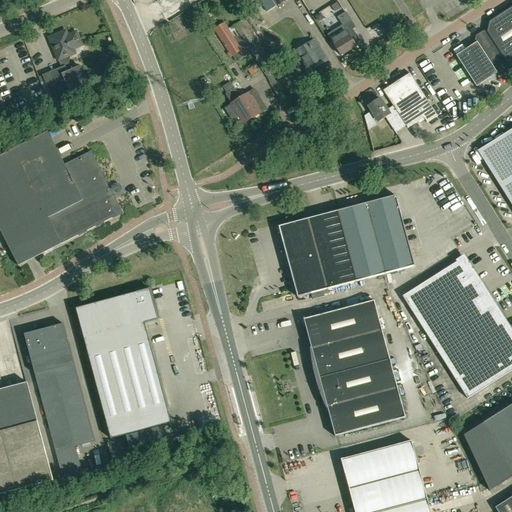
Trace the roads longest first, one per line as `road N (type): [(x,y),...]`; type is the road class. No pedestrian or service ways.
road 1 (tertiary): [(272,511),(196,225)]
road 2 (residential): [(260,153),(498,0)]
road 3 (unclassified): [(192,207),(164,104),(122,0)]
road 4 (tertiary): [(263,194),(444,145)]
road 5 (unknown): [(54,286),(95,405),(100,446)]
road 6 (residential): [(0,310),(125,245)]
road 7 (unclassified): [(511,252),(444,145)]
